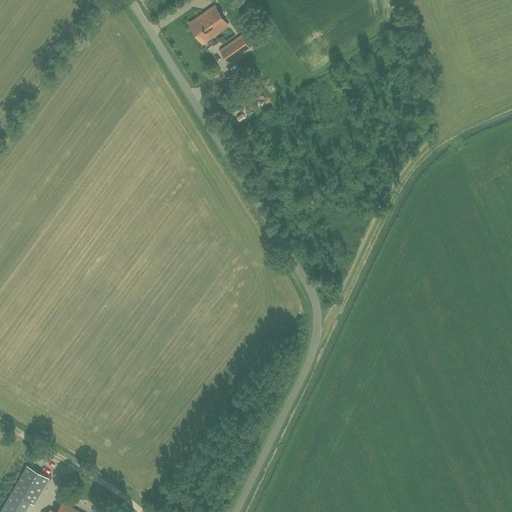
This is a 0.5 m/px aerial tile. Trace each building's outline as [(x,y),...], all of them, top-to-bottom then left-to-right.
[(203,43),(228,26),(215,6),(189,23),(203,43)] [(251,47),(241,34),(220,49),(230,62),(251,47)] [(201,68),(192,76),(202,87),(211,80),(201,68)] [(239,95),(251,87),(238,69),(226,78),(239,95)] [(0,511),(24,511),(30,502),(34,504),(49,477),(28,465),(0,511)] [(53,511),(50,510),(48,511),(79,511),(62,502),(56,511),(53,511)]
